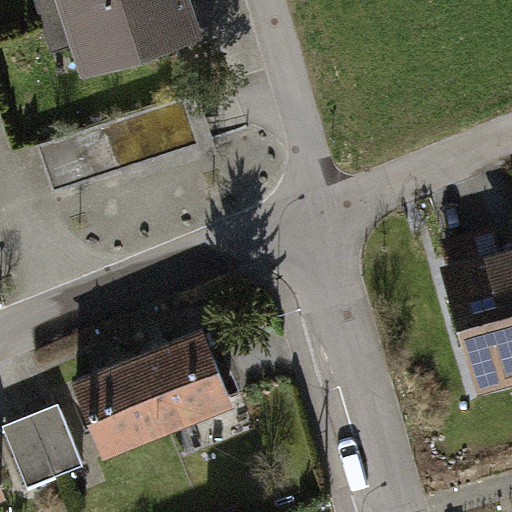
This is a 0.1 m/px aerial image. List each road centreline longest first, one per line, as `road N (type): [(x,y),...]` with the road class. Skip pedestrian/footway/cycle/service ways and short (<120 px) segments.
road 1 (residential): [(0,351),(317,230)]
road 2 (residential): [(317,230),(404,511)]
road 3 (residential): [(271,0),(334,219)]
road 4 (residential): [(334,219),(511,145)]
